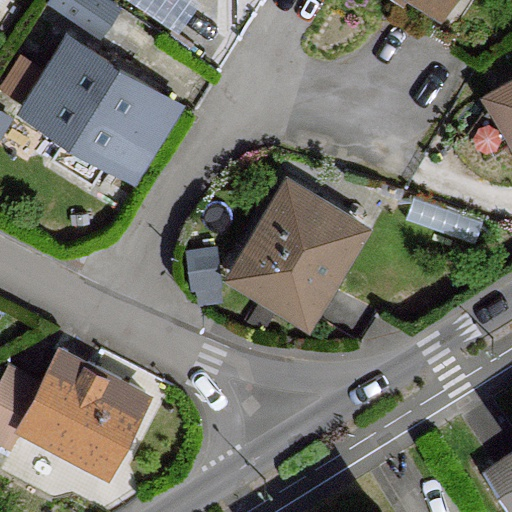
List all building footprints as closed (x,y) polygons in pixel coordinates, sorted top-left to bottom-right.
[(115,0),(51,0),(101,32),(109,21),(120,3),(115,0)] [(450,0),(430,0),(445,9),(450,0)] [(178,104),(71,38),(29,107),(136,173),(178,104)] [(511,86),(495,97),(511,125),(511,86)] [(367,226),(292,182),(238,275),(313,319),(367,226)] [(0,428),(8,433),(20,410),(105,455),(143,383),(57,338),(37,377),(9,362),(0,378),(0,428)] [(511,455),(489,471),(511,503),(511,455)]
